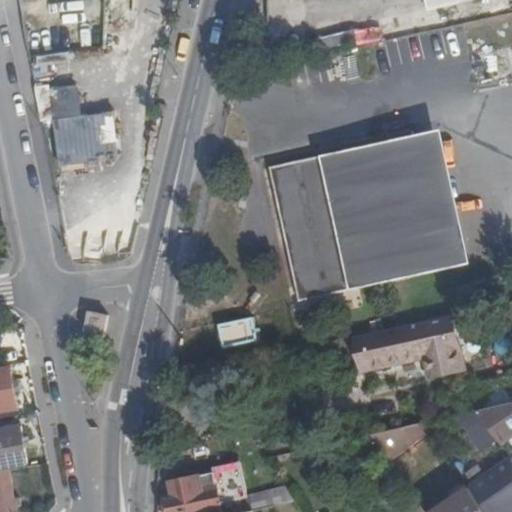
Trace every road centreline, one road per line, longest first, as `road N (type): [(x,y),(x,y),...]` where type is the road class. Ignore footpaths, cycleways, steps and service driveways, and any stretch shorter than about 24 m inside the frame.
road 1 (primary): [(141,279),(217,0)]
road 2 (primary): [(141,279),(104,422),(100,511)]
road 3 (primary): [(130,511),(127,422),(141,279)]
road 4 (unclassified): [(87,511),(41,290)]
road 5 (unclassified): [(41,290),(0,96)]
